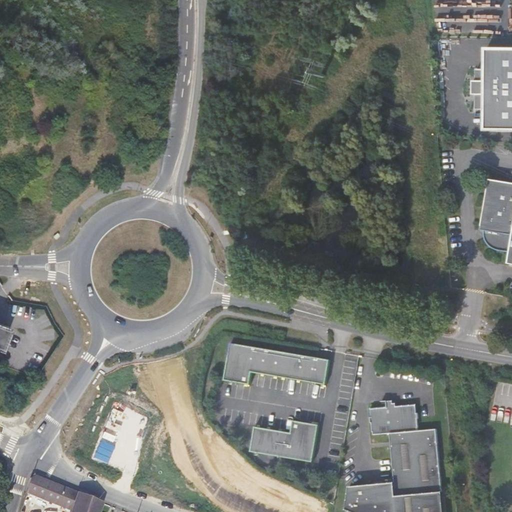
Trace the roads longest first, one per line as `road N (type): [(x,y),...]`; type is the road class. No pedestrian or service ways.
road 1 (tertiary): [(179,220),(202,0)]
road 2 (tertiary): [(188,0),(173,149),(140,207)]
road 3 (tertiary): [(257,511),(215,485),(197,459),(149,336)]
road 4 (unclassified): [(511,352),(334,321)]
road 5 (unknown): [(347,323),(325,405),(252,395)]
road 6 (tertiary): [(29,455),(113,331)]
road 7 (residential): [(29,455),(158,511)]
road 8 (unclassified): [(197,303),(226,300),(334,321)]
road 9 (unclassified): [(334,321),(205,270)]
road 10 (unknown): [(6,266),(8,306),(37,322),(21,367)]
